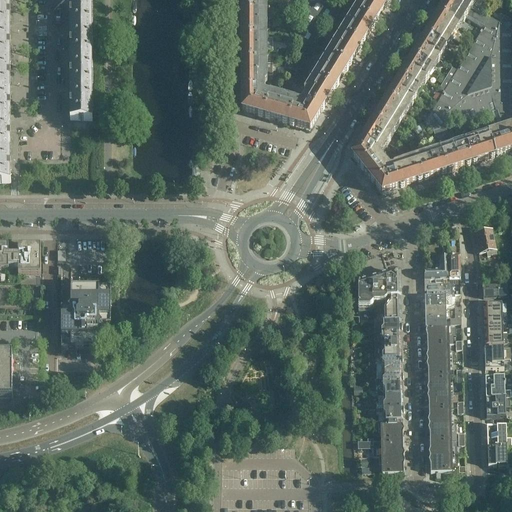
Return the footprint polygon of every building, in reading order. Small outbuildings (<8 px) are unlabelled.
[(387,7),(375,0),(358,0),(363,2),(362,4),(381,16),(387,7)] [(511,32),(472,9),(470,8),(457,0),(449,0),(445,8),(465,20),(479,28),(482,31),(479,36),(473,46),(470,50),(468,55),(460,68),(457,72),(455,76),(448,88),(445,92),(443,96),(435,109),(432,114),(429,118),(425,125),(433,134),(442,131),(446,130),(449,128),(465,123),(470,122),(474,120),(482,118),(494,114),(496,120),(501,135),(507,155),(511,153),(511,32)] [(92,31),(92,1),(70,1),(70,31),(92,31)] [(265,14),(265,2),(242,2),(242,14),(265,14)] [(0,33),(10,34),(10,3),(0,3),(0,33)] [(330,18),(333,13),(336,9),(327,4),(322,4),(317,4),(313,4),(304,4),(304,8),(304,14),(304,19),(304,22),(301,35),(300,39),(305,42),(312,47),(324,28),(327,23),(330,18)] [(381,16),(362,4),(355,15),(375,26),(381,16)] [(465,20),(445,8),(439,17),(458,28),(461,23),(463,24),(465,20)] [(265,27),(265,14),(242,14),(242,27),(265,27)] [(375,26),(355,15),(349,25),(368,37),(375,26)] [(511,24),(511,17),(506,15),(503,19),(511,24)] [(453,35),(458,28),(439,17),(433,27),(453,40),(455,37),(453,35)] [(368,37),(349,25),(342,36),(361,48),(368,37)] [(265,40),(265,27),(242,27),(242,40),(265,40)] [(453,40),(433,27),(426,38),(445,50),(449,43),(451,44),(453,40)] [(92,61),(92,31),(70,31),(70,61),(92,61)] [(0,63),(10,64),(10,34),(0,33),(0,63)] [(348,70),(361,48),(342,36),(329,57),(348,70)] [(440,57),(445,50),(426,38),(420,49),(440,61),(442,58),(440,57)] [(265,52),(265,40),(242,40),(242,53),(265,52)] [(440,61),(420,49),(414,59),(432,70),(436,64),(438,65),(440,61)] [(265,65),(265,52),(242,53),(242,65),(265,65)] [(348,70),(329,57),(322,69),(341,81),(348,70)] [(428,78),(432,70),(414,59),(407,69),(428,82),(429,79),(428,78)] [(92,92),(92,61),(70,61),(70,92),(92,92)] [(0,94),(10,94),(10,64),(0,63),(0,94)] [(265,86),(265,78),(265,65),(242,65),(242,93),(257,93),(257,91),(263,91),(263,86),(265,86)] [(341,81),(322,69),(315,79),(335,91),(341,81)] [(428,82),(407,69),(400,80),(419,91),(422,86),(424,87),(428,82)] [(320,115),(335,91),(315,79),(305,97),(307,98),(304,103),(309,106),(308,107),(320,115)] [(415,99),(419,91),(400,80),(394,91),(414,103),(417,100),(415,99)] [(264,119),(270,98),(263,95),(263,91),(257,91),(257,93),(257,103),(256,103),(252,116),(264,119)] [(414,103),(394,91),(388,101),(406,112),(410,107),(412,108),(414,103)] [(92,122),(92,92),(70,92),(70,122),(92,122)] [(252,116),(256,103),(257,103),(257,93),(242,93),(242,113),(252,116)] [(0,124),(11,124),(10,94),(0,94),(0,124)] [(276,123),(282,101),(270,98),(264,119),(276,123)] [(288,126),(294,104),(282,101),(276,123),(288,126)] [(402,120),(406,112),(388,101),(381,112),(401,125),(404,121),(402,120)] [(304,117),(302,116),(308,107),(309,106),(304,103),(301,106),(294,104),(288,126),(300,129),(304,117)] [(310,132),(318,119),(320,115),(308,107),(302,116),(304,117),(300,129),(310,132)] [(401,125),(381,112),(374,122),(393,134),(397,127),(399,128),(401,125)] [(496,120),(494,114),(482,118),(484,124),(496,120)] [(389,140),(393,134),(374,122),(368,133),(389,145),(391,141),(389,140)] [(0,154),(11,155),(11,124),(0,124),(0,154)] [(422,142),(415,132),(414,132),(412,138),(416,143),(422,142)] [(422,142),(424,136),(420,132),(415,132),(422,142)] [(389,145),(368,133),(362,143),(374,151),(380,154),(384,148),(387,148),(389,145)] [(507,155),(501,135),(489,139),(495,159),(507,155)] [(495,159),(489,139),(481,141),(480,139),(476,141),(483,163),(495,159)] [(483,163),(476,141),(472,142),(472,144),(464,147),(471,167),(483,163)] [(369,160),(374,151),(362,143),(352,159),(359,168),(369,160)] [(471,167),(464,147),(457,149),(456,147),(452,149),(459,171),(471,167)] [(391,159),(398,153),(394,149),(392,154),(388,158),(391,159)] [(459,171),(452,149),(447,150),(448,152),(440,155),(447,175),(459,171)] [(379,157),(380,154),(374,151),(369,160),(359,168),(367,177),(384,164),(379,157)] [(396,159),(402,158),(398,153),(391,159),(392,163),(396,159)] [(0,185),(11,185),(11,155),(0,154),(0,185)] [(447,175),(440,155),(432,157),(432,155),(428,157),(435,179),(447,175)] [(435,179),(428,157),(423,158),(424,160),(416,163),(423,183),(435,179)] [(423,183),(416,163),(409,165),(408,163),(404,164),(411,187),(423,183)] [(385,179),(394,175),(392,172),(389,170),(384,164),(367,177),(375,187),(385,179)] [(411,187),(404,164),(400,165),(400,168),(394,170),(392,172),(394,175),(399,191),(411,187)] [(399,191),(394,175),(385,179),(375,187),(382,196),(399,191)] [(497,256),(492,232),(475,236),(477,247),(475,248),(477,256),(486,254),(487,258),(497,256)] [(0,274),(9,274),(8,270),(18,270),(18,278),(41,278),(41,249),(18,249),(18,258),(8,259),(8,249),(0,249),(0,274)] [(460,282),(460,258),(448,258),(448,260),(449,282),(460,282)] [(449,282),(448,260),(440,260),(440,267),(439,267),(439,268),(435,272),(434,272),(434,273),(424,273),(424,283),(449,282)] [(401,301),(400,283),(400,276),(397,274),(385,278),(386,302),(390,301),(401,301)] [(386,302),(385,278),(372,282),(373,304),(385,303),(386,302)] [(373,304),(372,282),(358,287),(358,309),(372,309),(373,307),(373,304)] [(111,327),(111,287),(71,287),(71,308),(68,310),(61,310),(61,350),(99,350),(99,330),(102,327),(111,327)] [(506,287),(482,288),(482,300),(507,299),(506,287)] [(446,310),(446,299),(425,299),(425,310),(446,310)] [(401,324),(401,301),(390,301),(390,306),(388,306),(386,309),(386,324),(401,324)] [(497,305),(483,306),(483,308),(483,316),(502,315),(506,315),(506,305),(502,305),(497,305)] [(446,320),(446,310),(425,310),(425,321),(446,320)] [(502,315),(483,316),(483,326),(498,326),(502,326),(502,315)] [(446,331),(446,320),(425,321),(426,331),(427,331),(446,331)] [(402,337),(401,324),(386,324),(381,324),(381,327),(383,329),(383,331),(381,333),(374,333),(375,337),(402,337)] [(498,326),(483,326),(484,336),(498,336),(503,336),(502,326),(498,326)] [(448,331),(446,331),(427,331),(426,335),(427,338),(427,347),(448,347),(448,331)] [(498,336),(484,336),(484,346),(484,347),(494,346),(499,346),(507,346),(507,336),(503,336),(498,336)] [(402,349),(402,337),(375,337),(375,341),(382,341),(384,343),(384,345),(382,347),(382,349),(402,349)] [(449,363),(448,347),(427,347),(428,356),(426,359),(428,363),(449,363)] [(511,362),(510,350),(508,350),(508,348),(500,348),(500,350),(495,351),(484,351),(484,355),(485,373),(495,372),(504,372),(504,362),(511,362)] [(402,361),(402,349),(382,349),(382,352),(384,353),(384,356),(382,358),(375,358),(375,362),(402,361)] [(0,400),(12,400),(12,399),(12,357),(0,356),(0,400)] [(402,374),(402,361),(375,362),(375,366),(382,366),(384,368),(384,370),(382,372),(382,374),(402,374)] [(449,379),(449,363),(428,363),(426,367),(428,371),(428,379),(449,379)] [(403,386),(402,374),(382,374),(382,377),(385,378),(385,381),(383,383),(376,383),(376,387),(403,386)] [(495,380),(485,380),(485,386),(485,388),(486,401),(510,400),(511,400),(510,393),(504,393),(504,387),(505,387),(505,385),(504,385),(504,380),(501,380),(501,376),(495,376),(495,380)] [(450,394),(449,379),(428,379),(428,388),(427,391),(429,395),(450,394)] [(403,399),(403,386),(376,387),(376,391),(383,391),(385,392),(385,395),(383,397),(383,399),(403,399)] [(450,411),(450,394),(429,395),(427,399),(429,402),(429,411),(450,411)] [(403,411),(403,399),(383,399),(383,401),(385,403),(385,406),(383,408),(376,408),(376,412),(403,411)] [(510,400),(486,401),(487,421),(503,420),(505,420),(505,412),(505,410),(510,410),(510,400)] [(404,424),(403,411),(376,412),(376,416),(383,416),(385,417),(386,420),(384,422),(384,424),(402,424),(404,424)] [(450,426),(450,411),(429,411),(429,419),(428,423),(429,427),(450,426)] [(451,442),(450,426),(429,427),(428,431),(430,434),(430,443),(451,442)] [(403,444),(403,435),(404,432),(403,428),(384,429),(384,428),(383,428),(383,444),(403,444)] [(506,430),(487,429),(487,430),(487,449),(487,450),(503,449),(506,449),(511,449),(511,442),(510,442),(506,442),(506,440),(506,430)] [(451,458),(451,442),(430,443),(430,451),(429,455),(430,459),(451,458)] [(403,452),(403,448),(403,444),(383,444),(384,460),(403,460),(405,456),(403,452)] [(503,449),(487,450),(488,469),(498,469),(498,471),(507,471),(507,468),(506,449),(503,449)] [(452,475),(451,458),(430,459),(429,463),(430,466),(431,475),(452,475)] [(404,476),(403,467),(405,464),(403,460),(384,460),(384,477),(404,476)]
